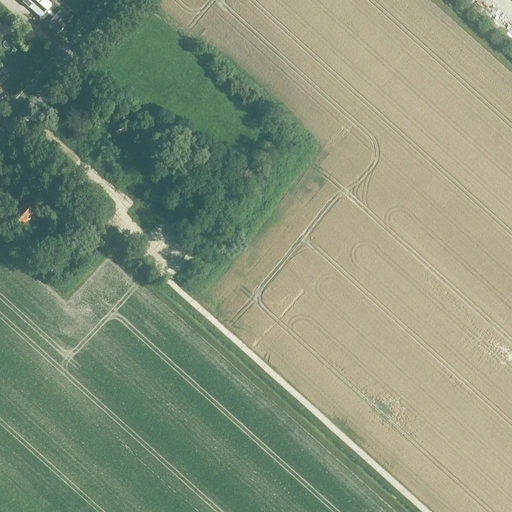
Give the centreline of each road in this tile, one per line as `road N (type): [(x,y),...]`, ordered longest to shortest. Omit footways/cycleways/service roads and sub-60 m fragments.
road 1 (track): [(429,511),(168,279),(121,200),(23,113)]
road 2 (tertiary): [(0,140),(125,0)]
